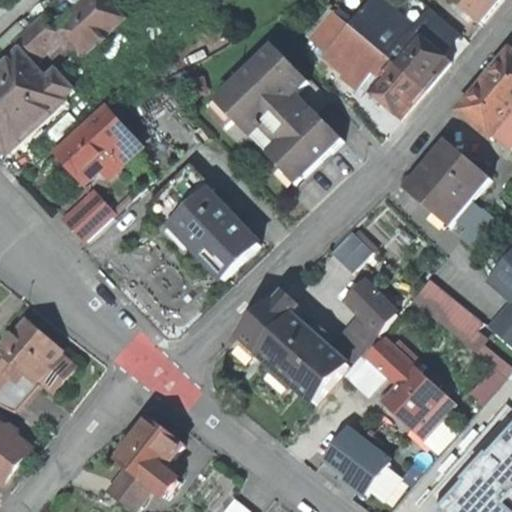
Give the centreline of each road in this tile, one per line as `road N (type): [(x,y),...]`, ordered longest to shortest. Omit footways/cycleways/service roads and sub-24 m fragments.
road 1 (residential): [(511,21),(168,369)]
road 2 (residential): [(168,369),(352,511)]
road 3 (residential): [(31,511),(109,417),(168,369)]
road 4 (residential): [(0,201),(80,308)]
